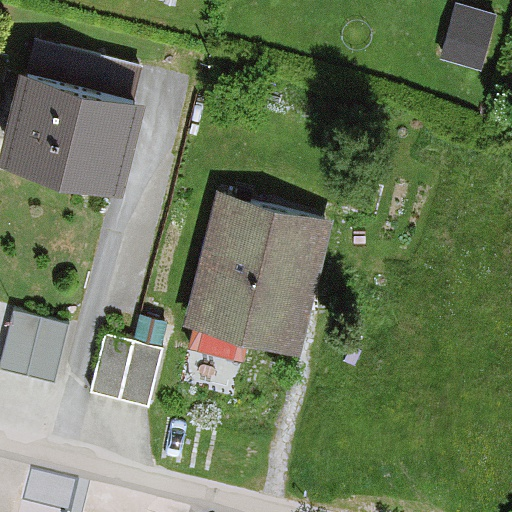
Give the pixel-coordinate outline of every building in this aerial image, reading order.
[(483,61),(493,11),(453,3),(443,53),(483,61)] [(53,63),(21,56),(2,148),(122,173),(141,83),(134,81),(138,59),(57,42),(53,63)] [(328,212),(216,187),(186,318),(298,343),(328,212)] [(58,375),(71,320),(15,307),(2,362),(58,375)] [(149,400),(163,343),(104,329),(90,386),(149,400)]
